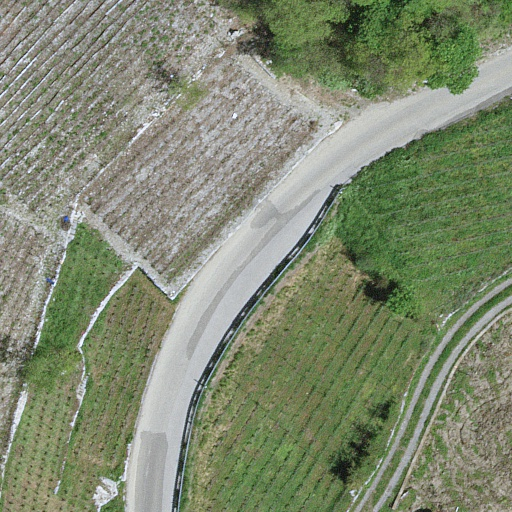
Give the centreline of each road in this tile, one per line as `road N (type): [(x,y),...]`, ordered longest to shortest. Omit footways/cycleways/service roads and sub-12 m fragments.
road 1 (residential): [(511,66),(356,142),(241,254),(175,361),(156,425),(147,511)]
road 2 (track): [(362,511),(443,355),(511,285)]
